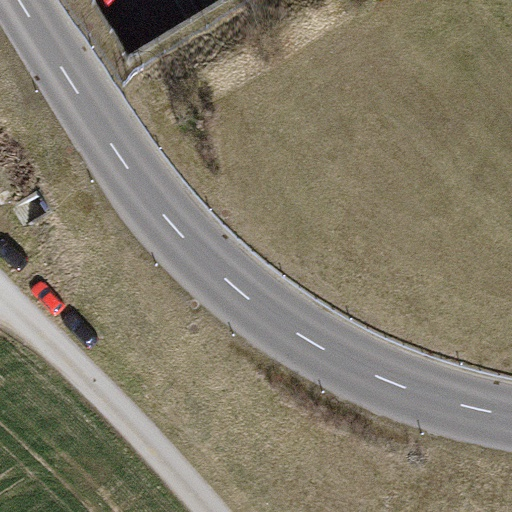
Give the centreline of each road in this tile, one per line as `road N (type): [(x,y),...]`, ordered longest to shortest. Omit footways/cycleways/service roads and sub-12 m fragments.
road 1 (tertiary): [(511,416),(384,379),(333,354),(219,275),(122,157),(20,0)]
road 2 (motorway): [(132,0),(445,511)]
road 3 (motorway): [(511,390),(274,0)]
road 4 (track): [(212,511),(75,364),(0,297)]
